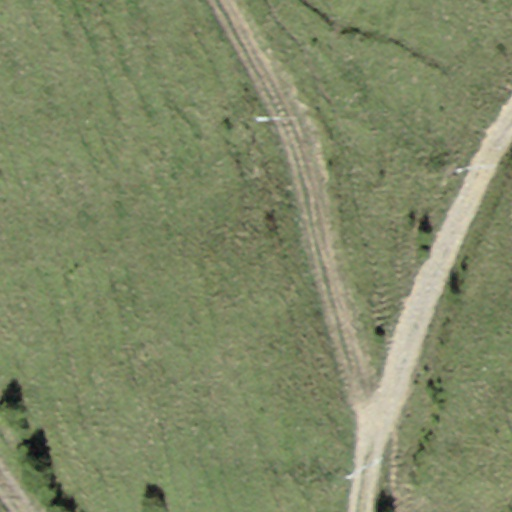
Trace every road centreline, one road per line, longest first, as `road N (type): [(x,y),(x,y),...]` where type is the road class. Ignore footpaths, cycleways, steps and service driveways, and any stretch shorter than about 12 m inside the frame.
road 1 (track): [(511,98),(397,254),(357,443),(359,511)]
road 2 (track): [(211,0),(287,137),(362,418)]
